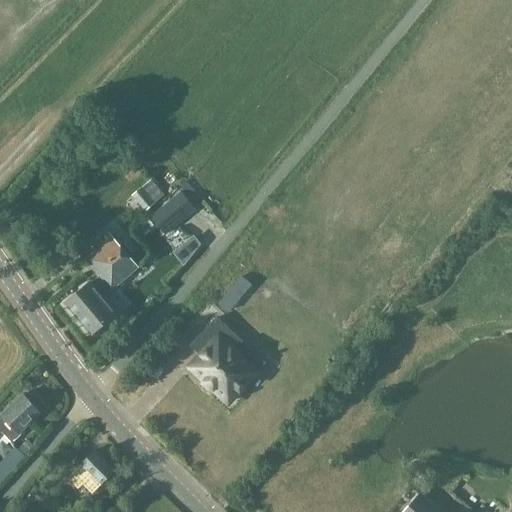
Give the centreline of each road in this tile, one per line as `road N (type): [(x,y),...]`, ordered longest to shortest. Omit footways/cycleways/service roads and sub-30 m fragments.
road 1 (residential): [(91,396),(211,254)]
road 2 (tertiary): [(200,511),(91,396)]
road 3 (tertiary): [(91,396),(0,269)]
road 4 (residential): [(0,501),(91,396)]
